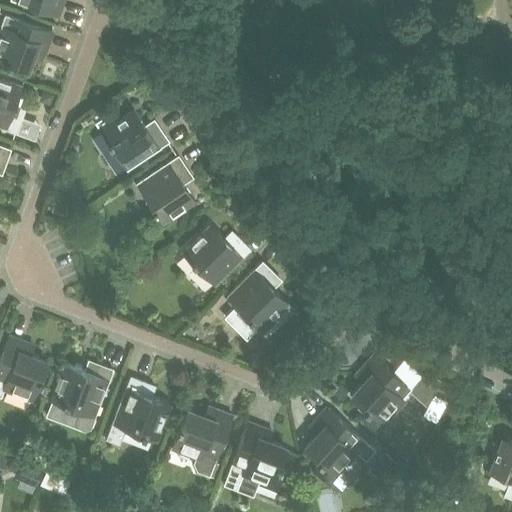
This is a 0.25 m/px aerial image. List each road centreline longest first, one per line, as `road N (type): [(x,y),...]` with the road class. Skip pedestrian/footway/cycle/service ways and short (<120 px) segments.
road 1 (residential): [(365,297),(297,374),(268,384),(39,291),(21,250),(22,231),(94,31),(124,0)]
road 2 (residential): [(128,0),(250,178),(305,244),(365,297)]
road 3 (residential): [(365,297),(511,386)]
